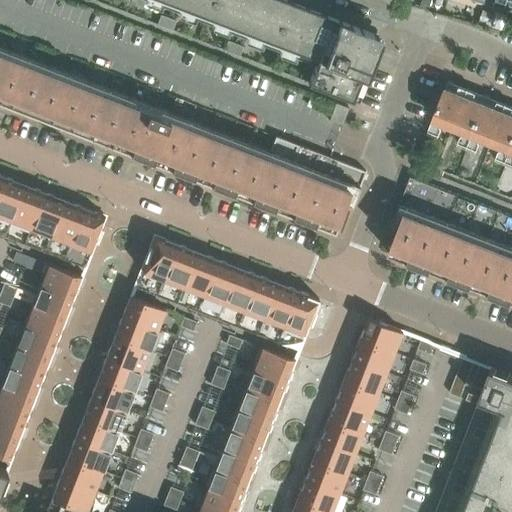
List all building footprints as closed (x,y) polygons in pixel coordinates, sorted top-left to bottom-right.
[(379,48),(372,46),(377,34),(370,32),(287,0),(162,0),(317,59),(308,83),(352,100),(361,77),(367,79),(379,48)] [(511,0),(472,0),(490,6),(511,12),(511,11),(511,0)] [(157,24),(165,27),(168,18),(161,15),(157,24)] [(168,18),(165,27),(172,30),(176,21),(168,18)] [(224,50),(232,53),(235,43),(228,41),(224,50)] [(232,53),(239,56),(243,46),(235,43),(232,53)] [(352,206),(365,171),(275,136),(269,151),(0,46),(0,98),(335,228),(344,203),(352,206)] [(446,86),(428,131),(438,135),(441,129),(439,126),(441,121),(453,126),(466,131),(464,136),(460,137),(458,143),(467,147),(476,150),(479,144),(477,141),(479,136),(491,141),(504,146),(502,151),(498,152),(496,158),(505,162),(511,164),(511,104),(506,103),(487,95),(468,88),(449,80),(446,87),(446,86)] [(336,103),(329,120),(342,125),(349,108),(336,103)] [(413,169),(427,174),(431,166),(417,160),(413,169)] [(431,166),(427,174),(441,180),(444,171),(431,166)] [(3,176),(0,184),(0,214),(0,215),(10,219),(23,184),(3,176)] [(410,176),(407,184),(408,184),(417,188),(420,180),(415,178),(415,177),(411,176),(410,176)] [(420,180),(417,188),(425,191),(428,183),(420,180)] [(428,183),(425,191),(433,194),(436,186),(428,183)] [(44,192),(23,184),(10,219),(20,222),(30,227),(44,192)] [(436,186),(433,194),(441,197),(445,189),(436,186)] [(445,189),(441,197),(450,201),(453,192),(445,189)] [(44,192),(30,227),(41,231),(51,235),(64,200),(44,192)] [(453,192),(450,201),(458,204),(461,196),(453,192)] [(461,196),(458,204),(466,207),(469,199),(461,196)] [(469,199),(466,207),(474,210),(477,202),(469,199)] [(64,200),(51,235),(60,238),(71,242),(84,208),(64,200)] [(511,245),(410,206),(400,202),(393,222),(400,225),(398,230),(390,250),(390,252),(392,252),(392,253),(410,261),(410,260),(412,260),(411,261),(430,268),(431,267),(432,268),(431,269),(450,276),(451,275),(452,276),(452,277),(471,284),(471,283),(472,284),(491,292),(491,291),(492,291),(492,292),(511,300),(511,299),(511,300),(511,245)] [(477,202),(474,210),(482,213),(486,205),(477,202)] [(486,205),(482,213),(491,216),(494,208),(486,205)] [(71,242),(81,247),(90,250),(92,251),(105,216),(84,208),(71,242)] [(494,208),(491,216),(498,219),(501,211),(494,208)] [(501,211),(498,219),(507,223),(510,215),(501,211)] [(154,235),(141,269),(163,277),(176,243),(154,235)] [(176,243),(163,277),(183,285),(196,251),(176,243)] [(12,261),(25,266),(29,256),(16,251),(12,261)] [(196,251),(183,285),(203,293),(216,259),(196,251)] [(216,259),(203,293),(223,301),(236,267),(216,259)] [(74,296),(82,276),(80,276),(48,263),(40,283),(74,296)] [(236,267),(223,301),(243,309),(256,275),(236,267)] [(256,275),(243,309),(263,316),(277,282),(256,275)] [(0,291),(13,297),(17,288),(3,282),(0,291)] [(277,282),(263,316),(284,324),(297,290),(277,282)] [(66,317),(74,296),(40,283),(32,304),(66,317)] [(297,290),(284,324),(305,333),(318,299),(297,290)] [(0,291),(0,302),(10,306),(13,297),(0,291)] [(165,309),(131,295),(123,316),(157,330),(165,309)] [(58,337),(66,317),(32,304),(24,324),(58,337)] [(157,330),(123,316),(115,336),(149,350),(157,330)] [(183,316),(180,326),(193,331),(197,322),(183,316)] [(394,352),(401,332),(402,331),(368,318),(360,339),(394,352)] [(50,357),(58,337),(24,324),(16,344),(50,357)] [(242,339),(229,334),(225,343),(238,348),(242,339)] [(115,336),(107,356),(141,370),(149,350),(115,336)] [(386,372),(394,352),(360,339),(352,359),(386,372)] [(433,344),(420,339),(416,349),(430,354),(433,344)] [(42,378),(50,357),(16,344),(8,365),(42,378)] [(287,380),(295,359),(257,344),(249,366),(252,368),(253,367),(287,380)] [(181,362),(185,353),(171,348),(168,357),(181,362)] [(107,356),(100,376),(134,390),(141,370),(107,356)] [(177,371),(181,362),(168,357),(164,366),(177,371)] [(474,362),(463,357),(460,365),(472,369),(474,362)] [(378,392),(386,372),(352,359),(344,378),(344,379),(378,392)] [(409,369),(422,374),(425,364),(412,359),(409,369)] [(480,364),(477,371),(488,375),(491,368),(480,364)] [(34,398),(42,378),(8,365),(0,385),(34,398)] [(230,370),(217,365),(213,375),(226,380),(230,370)] [(472,369),(460,365),(458,372),(469,376),(472,369)] [(252,368),(245,387),(279,400),(287,380),(253,367),(252,368)] [(480,396),(477,404),(457,455),(435,511),(511,511),(511,375),(492,367),(491,368),(488,375),(486,382),(483,389),(480,396)] [(477,371),(474,378),(486,382),(488,375),(477,371)] [(469,376),(458,372),(455,379),(466,383),(469,376)] [(226,380),(213,375),(210,384),(223,389),(226,380)] [(100,376),(92,397),(126,410),(134,390),(100,376)] [(474,378),(471,385),(483,389),(486,382),(474,378)] [(370,412),(378,392),(344,379),(336,399),(370,412)] [(466,383),(455,379),(452,386),(463,390),(466,383)] [(0,408),(26,418),(34,398),(0,385),(0,408)] [(463,390),(452,386),(449,393),(461,397),(463,390)] [(245,387),(237,407),(271,420),(279,400),(245,387)] [(165,402),(169,393),(156,388),(152,397),(165,402)] [(410,404),(414,395),(400,390),(397,399),(410,404)] [(469,392),(466,399),(477,404),(480,396),(469,392)] [(92,397),(84,417),(118,430),(126,410),(92,397)] [(162,411),(165,402),(152,397),(149,406),(162,411)] [(362,432),(370,412),(336,399),(328,419),(362,432)] [(410,404),(397,399),(393,409),(406,414),(410,404)] [(211,420),(214,411),(201,406),(198,415),(211,420)] [(237,407),(229,427),(264,440),(271,420),(237,407)] [(0,431),(19,439),(26,418),(0,408),(0,431)] [(207,429),(211,420),(198,415),(194,424),(207,429)] [(84,417),(76,437),(110,450),(118,430),(84,417)] [(328,419),(320,439),(355,453),(362,432),(328,419)] [(229,427),(222,447),(256,461),(264,440),(229,427)] [(150,442),(153,433),(140,428),(137,437),(150,442)] [(394,445),(398,435),(385,430),(381,440),(394,445)] [(0,431),(0,454),(9,459),(11,459),(19,439),(0,431)] [(76,437),(68,457),(103,470),(110,450),(76,437)] [(146,452),(150,442),(137,437),(133,446),(146,452)] [(320,439),(313,459),(347,473),(355,453),(320,439)] [(394,445),(381,440),(377,449),(391,454),(394,445)] [(195,460),(199,451),(186,446),(182,455),(195,460)] [(248,481),(256,461),(222,447),(214,466),(214,467),(248,481)] [(192,469),(195,460),(182,455),(179,464),(192,469)] [(68,457),(61,477),(95,490),(103,470),(68,457)] [(339,493),(347,473),(313,459),(305,480),(339,493)] [(248,481),(214,467),(214,466),(211,465),(202,487),(206,489),(206,487),(240,501),(248,481)] [(134,483),(138,474),(125,469),(121,478),(134,483)] [(379,485),(382,476),(369,470),(365,480),(379,485)] [(61,477),(53,498),(54,498),(87,511),(95,490),(61,477)] [(131,492),(134,483),(121,478),(117,487),(131,492)] [(329,511),(331,511),(339,493),(305,480),(297,500),(329,511)] [(379,485),(365,480),(362,489),(375,494),(379,485)] [(180,500),(183,491),(170,486),(166,495),(180,500)] [(209,511),(235,511),(240,501),(206,487),(206,489),(198,507),(209,511)] [(176,510),(180,500),(166,495),(163,504),(176,510)] [(53,511),(48,510),(47,511),(89,511),(87,511),(54,498),(52,504),(56,506),(54,511),(53,511)] [(329,511),(297,500),(292,511),(329,511)]
